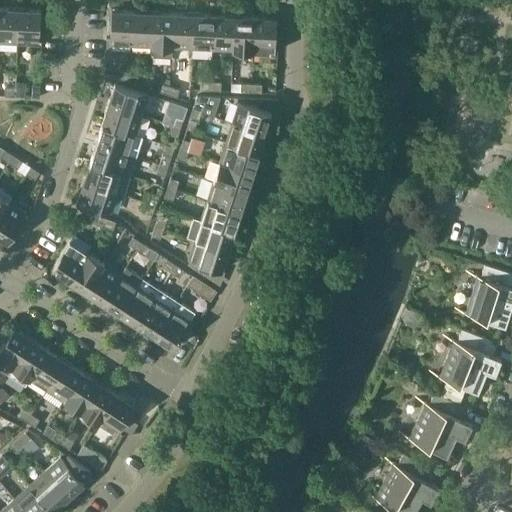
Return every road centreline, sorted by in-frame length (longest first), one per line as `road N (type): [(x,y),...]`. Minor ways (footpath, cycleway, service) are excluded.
road 1 (residential): [(187,394),(248,277),(288,164),(300,104),(292,78),(297,0)]
road 2 (residential): [(75,0),(71,75),(80,114),(45,214),(3,279)]
road 3 (residential): [(187,394),(3,279)]
road 4 (residential): [(124,511),(192,428),(187,394)]
road 5 (residential): [(454,511),(511,397)]
